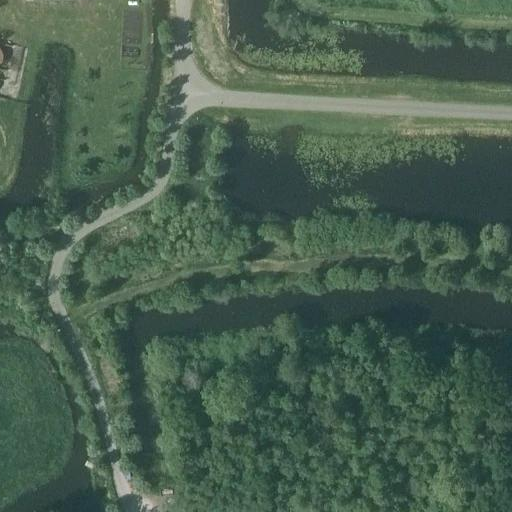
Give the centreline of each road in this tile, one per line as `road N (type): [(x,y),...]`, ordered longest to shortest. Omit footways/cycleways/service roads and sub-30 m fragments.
road 1 (unclassified): [(181,98),(161,178),(68,237),(51,269),(50,290),(97,394),(130,511)]
road 2 (unclassified): [(511,113),(181,98)]
